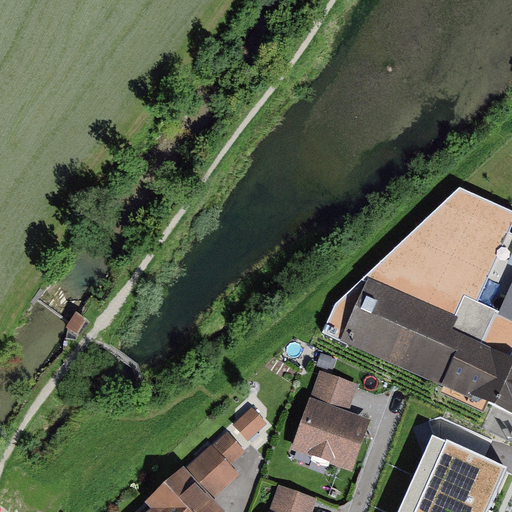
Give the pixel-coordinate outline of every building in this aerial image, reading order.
[(511,215),(460,192),(337,306),(324,335),(349,345),(349,340),(511,412),(511,366),(507,365),(511,352),(511,324),(498,319),(511,286),(511,239),(507,238),(511,227),(511,215)] [(511,286),(498,319),(511,324),(511,286)] [(87,318),(77,311),(67,326),(77,333),(87,318)] [(359,384),(320,370),(292,448),(353,470),(372,418),(350,410),(359,384)] [(268,423),(253,406),(234,424),(249,440),(268,423)] [(188,463),(147,500),(153,507),(147,511),(222,511),(226,509),(215,497),(240,475),(231,465),(247,451),(229,431),(190,466),(188,463)] [(487,511),(505,472),(448,445),(417,511),(487,511)] [(312,511),(318,498),(278,484),(267,511),(312,511)]
